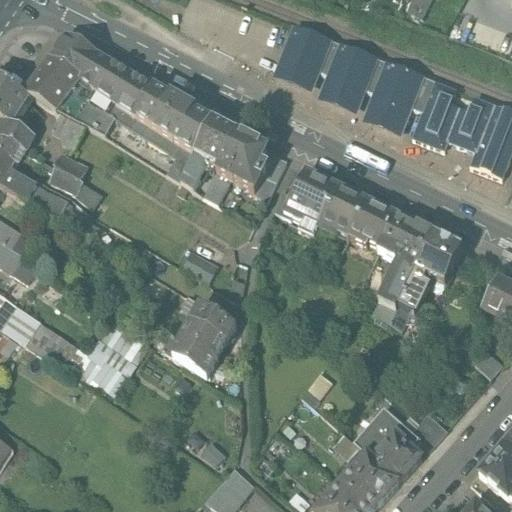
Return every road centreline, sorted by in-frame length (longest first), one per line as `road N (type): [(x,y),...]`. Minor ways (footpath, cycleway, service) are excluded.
road 1 (secondary): [(46,0),(183,80),(511,239)]
road 2 (residential): [(511,404),(413,511)]
